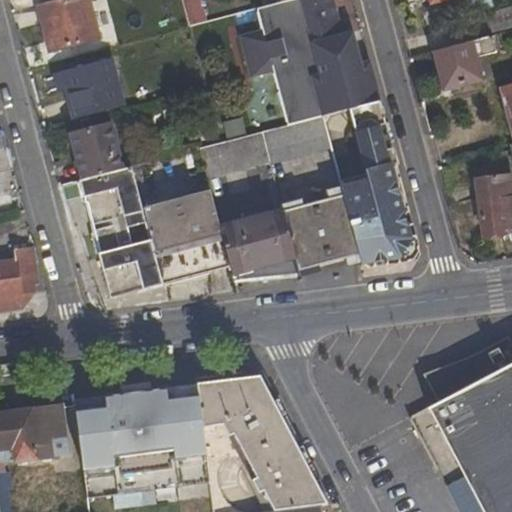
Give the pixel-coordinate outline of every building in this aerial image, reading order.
[(49,52),(101,39),(90,0),(62,0),(37,7),(49,52)] [(166,28),(182,24),(175,0),(169,0),(159,2),(166,28)] [(182,0),(188,27),(208,22),(201,0),(182,0)] [(287,126),(322,117),(379,102),(369,62),(360,64),(351,33),(341,35),(338,25),(335,14),(327,16),(324,3),(332,1),(331,0),(289,0),(283,2),(256,9),(261,31),(238,36),(250,80),(273,73),(287,126)] [(335,14),(332,1),(324,3),(327,16),(335,14)] [(492,32),(511,27),(511,6),(487,13),(492,32)] [(351,33),(348,23),(338,25),(341,35),(351,33)] [(477,58),(497,53),(493,36),(434,52),(444,90),(468,83),(478,80),(482,79),(477,58)] [(59,92),(67,91),(74,121),(125,108),(112,59),(54,74),(59,92)] [(470,91),(480,88),(478,80),(468,83),(470,91)] [(511,83),(499,87),(511,137),(511,83)] [(402,252),(404,251),(418,247),(379,102),(322,117),(331,150),(343,196),(359,256),(377,268),(407,263),(402,252)] [(270,166),(331,150),(322,117),(287,126),(262,133),(269,164),(270,166)] [(111,123),(70,133),(82,180),(123,170),(111,123)] [(207,180),(269,164),(262,133),(219,144),(199,150),(207,180)] [(0,168),(12,166),(7,148),(0,149),(0,168)] [(97,254),(110,299),(163,286),(156,258),(133,167),(123,170),(82,180),(78,182),(83,199),(86,198),(100,252),(97,254)] [(511,175),(474,178),(482,241),(511,237),(511,175)] [(159,258),(156,258),(163,286),(230,269),(219,225),(210,191),(146,207),(159,258)] [(359,256),(343,196),(283,212),(298,272),(359,256)] [(230,269),(235,285),(300,278),(298,272),(283,212),(282,210),(219,225),(230,269)] [(0,312),(23,310),(38,290),(36,257),(33,247),(14,249),(14,258),(0,259),(0,312)] [(511,511),(511,365),(491,377),(476,350),(457,360),(471,387),(428,410),(409,420),(457,511),(511,511)] [(260,377),(197,384),(198,387),(203,428),(222,426),(234,450),(240,448),(249,466),(244,469),(258,494),(263,492),(274,511),(317,506),(328,505),(260,377)] [(163,382),(164,391),(192,387),(191,378),(163,382)] [(122,508),(212,499),(203,428),(198,387),(74,403),(87,499),(120,494),(122,508)] [(68,455),(62,406),(13,412),(19,461),(68,455)] [(0,511),(0,463),(19,461),(13,412),(0,413),(0,511)] [(13,496),(9,470),(0,471),(0,511),(9,511),(8,496),(13,496)]
